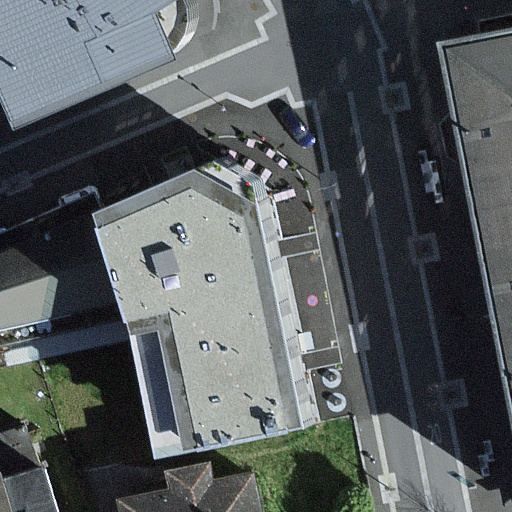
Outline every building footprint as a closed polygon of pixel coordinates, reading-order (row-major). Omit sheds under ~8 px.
[(177,3),(181,0),(0,0),(0,33),(35,116),(195,42),(177,3)] [(511,27),(462,37),(511,304),(511,27)] [(234,140),(100,199),(104,214),(143,333),(164,469),(173,467),(218,456),(332,429),(279,165),(234,140)] [(143,333),(104,214),(0,248),(0,353),(2,361),(8,377),(143,333)] [(173,467),(176,482),(124,495),(127,511),(270,511),(260,468),(224,475),(218,456),(173,467)] [(22,511),(13,476),(0,479),(0,511),(22,511)]
